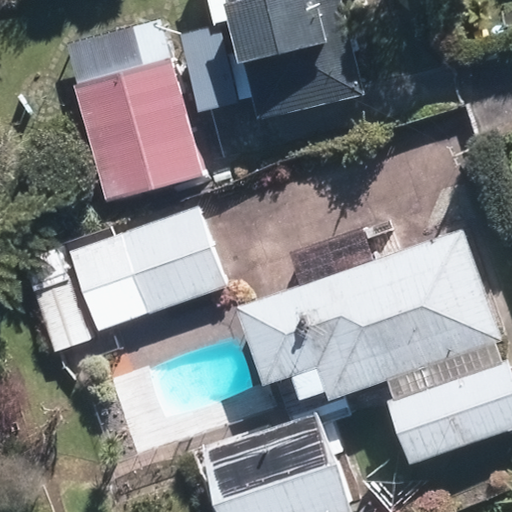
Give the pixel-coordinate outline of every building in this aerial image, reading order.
[(232,0),(261,110),(353,86),(330,0),(232,0)] [(168,69),(80,92),(106,194),(194,172),(168,69)] [(222,279),(199,211),(72,255),(96,323),(222,279)] [(494,334),(461,239),(248,313),(270,375),(325,356),(336,389),(494,334)] [(87,338),(60,261),(29,271),(56,348),(87,338)] [(511,396),(503,370),(397,407),(414,457),(511,422),(511,396)] [(338,511),(352,507),(319,414),(201,455),(220,511),(338,511)]
